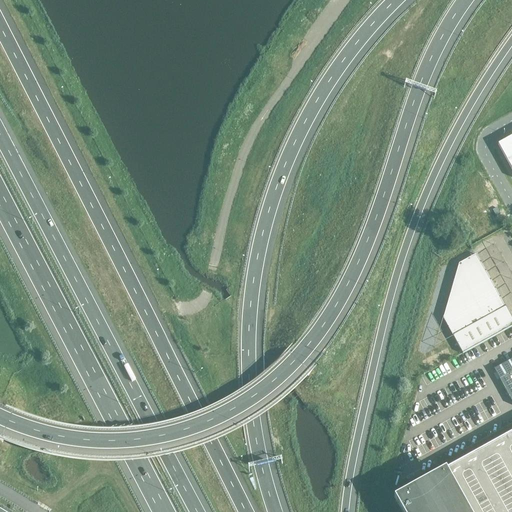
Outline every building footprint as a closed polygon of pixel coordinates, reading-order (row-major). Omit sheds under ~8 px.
[(511,137),(498,145),(511,170),(511,137)] [(453,260),(449,278),(511,242),(511,237),(508,230),(453,260)] [(511,266),(440,307),(426,357),(511,309),(511,266)] [(511,372),(499,380),(511,403),(511,372)] [(468,511),(445,470),(394,498),(400,511),(468,511)]
